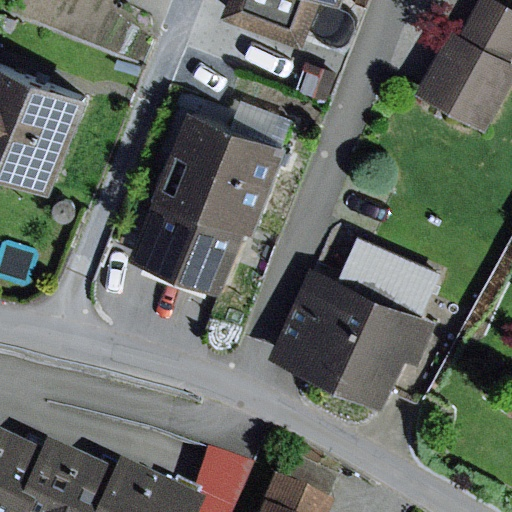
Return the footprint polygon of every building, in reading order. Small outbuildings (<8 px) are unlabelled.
[(232,0),(228,13),(307,43),(322,0),(341,0),(346,2),(346,0),(232,0)] [(511,4),(504,0),(480,0),(463,32),(453,27),(419,91),(488,128),(511,83),(511,4)] [(95,95),(0,57),(0,165),(58,188),(95,95)] [(339,71),(308,61),(298,90),(329,100),(339,71)] [(292,144),(190,105),(133,255),(226,291),(250,228),(258,231),(292,144)] [(343,276),(314,264),(274,356),(389,405),(408,360),(421,365),(440,320),(427,314),(445,272),(360,236),(343,276)] [(0,511),(192,511),(196,503),(116,467),(112,475),(42,443),(38,453),(0,435),(0,511)] [(328,511),(334,501),(272,475),(255,511),(328,511)]
